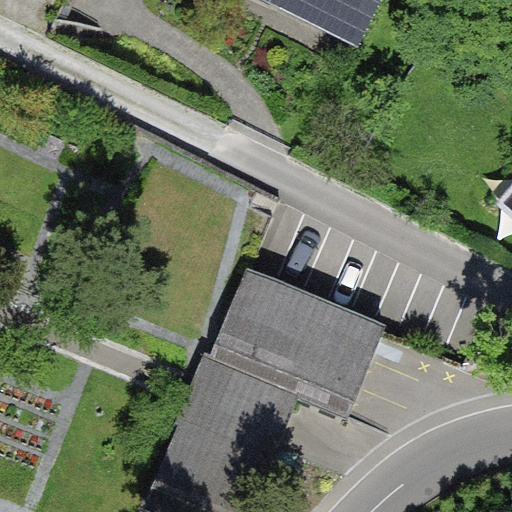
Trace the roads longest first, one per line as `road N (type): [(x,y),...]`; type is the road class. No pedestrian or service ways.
road 1 (residential): [(511,294),(179,114),(0,32)]
road 2 (residential): [(375,511),(405,483),(511,434)]
